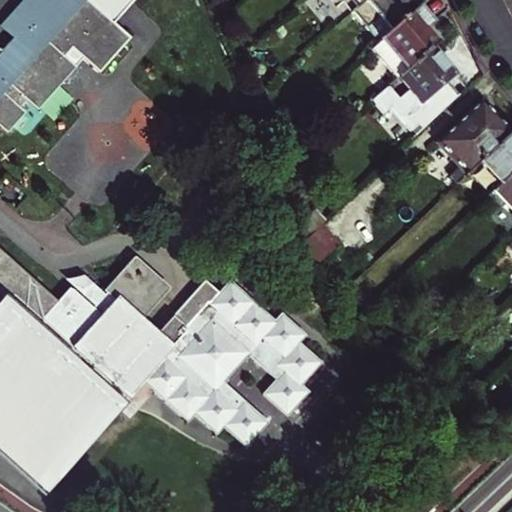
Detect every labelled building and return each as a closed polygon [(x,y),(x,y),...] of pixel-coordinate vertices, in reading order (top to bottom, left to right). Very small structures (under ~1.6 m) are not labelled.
[(0,79),(23,105),(26,101),(37,110),(73,69),(63,60),(71,50),(82,60),(98,74),(129,39),(113,25),(85,0),(79,0),(72,8),(62,0),(25,0),(0,28),(11,38),(18,44),(10,53),(6,49),(2,54),(0,52),(0,79)] [(62,0),(72,8),(79,0),(85,0),(113,25),(134,0),(62,0)] [(379,20),(390,34),(417,12),(407,0),(368,0),(360,8),(350,16),(364,32),(379,20)] [(376,47),(401,78),(432,52),(436,48),(421,29),(427,24),(417,12),(390,34),(376,47)] [(379,20),(364,32),(376,47),(390,34),(379,20)] [(0,50),(0,52),(2,54),(6,49),(10,53),(18,44),(11,38),(0,50)] [(63,60),(73,69),(82,60),(71,50),(63,60)] [(401,78),(372,103),(383,117),(391,111),(414,140),(457,99),(446,85),(454,79),(432,52),(401,78)] [(23,105),(0,79),(0,128),(7,134),(23,116),(18,111),(23,105)] [(449,176),(457,186),(468,175),(511,135),(481,103),(438,143),(459,166),(449,176)] [(511,136),(511,135),(468,175),(487,197),(494,190),(511,173),(511,136)] [(511,173),(494,190),(511,209),(511,173)] [(316,209),(291,232),(296,250),(327,221),(316,209)] [(320,230),(298,250),(314,268),(336,248),(320,230)] [(71,293),(58,308),(0,254),(0,307),(2,309),(0,311),(0,445),(48,487),(49,488),(130,397),(142,408),(154,395),(142,384),(170,354),(155,340),(139,327),(109,299),(84,278),(80,280),(74,281),(67,282),(74,289),(71,293)] [(105,295),(109,299),(139,327),(169,294),(134,262),(105,295)] [(155,340),(170,354),(142,384),(154,395),(188,425),(194,418),(217,438),(224,430),(245,450),(267,426),(222,386),(248,357),(277,382),(263,398),(286,419),(308,395),(300,389),(321,365),(299,346),(305,339),(281,318),(275,325),(231,285),(219,298),(203,285),(155,340)] [(49,488),(48,487),(0,445),(0,457),(43,495),(49,488)]
